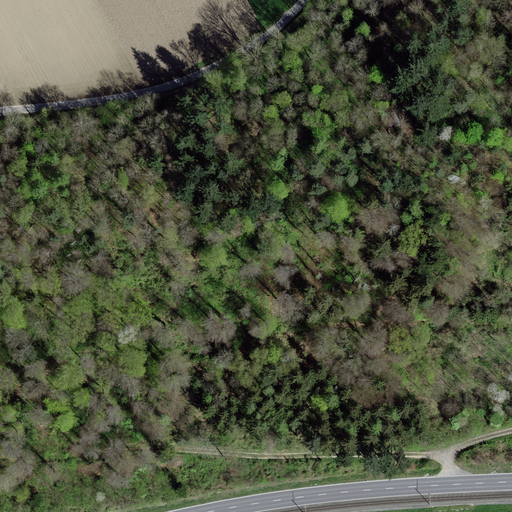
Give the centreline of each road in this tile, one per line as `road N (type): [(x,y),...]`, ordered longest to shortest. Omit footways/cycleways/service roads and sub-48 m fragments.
road 1 (residential): [(0,112),(173,84),(258,42),(305,0)]
road 2 (secondary): [(208,511),(367,490),(511,482)]
